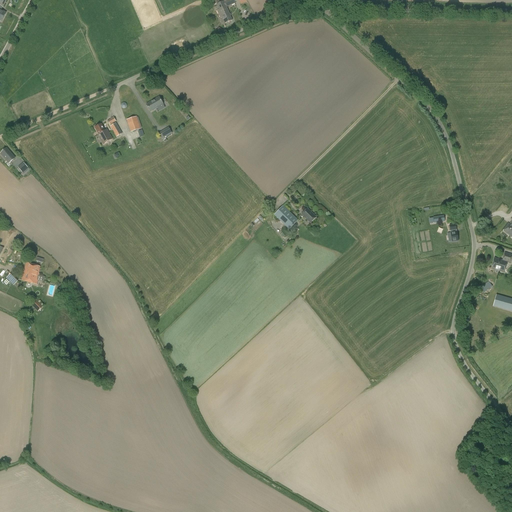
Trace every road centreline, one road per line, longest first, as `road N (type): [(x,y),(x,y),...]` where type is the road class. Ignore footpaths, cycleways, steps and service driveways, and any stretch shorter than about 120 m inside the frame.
road 1 (unclassified): [(511,424),(467,367),(455,338),(475,249),(441,125),(329,14)]
road 2 (unclassified): [(101,92),(298,0)]
road 3 (unclassified): [(329,14),(511,11)]
road 4 (unknown): [(298,179),(400,80)]
